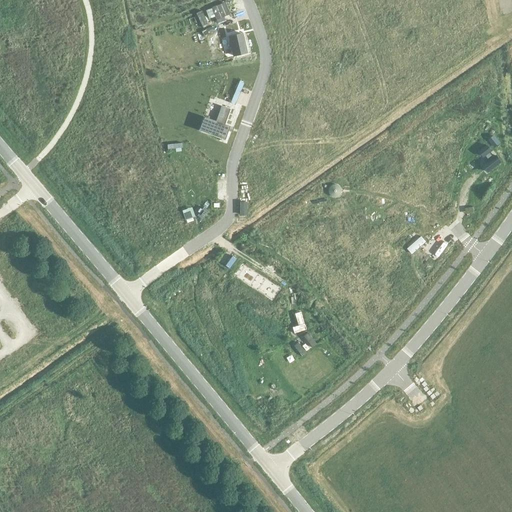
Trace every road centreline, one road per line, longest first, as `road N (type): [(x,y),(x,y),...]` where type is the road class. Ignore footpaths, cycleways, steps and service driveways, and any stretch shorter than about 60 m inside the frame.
road 1 (residential): [(125,294),(226,219),(229,172),(264,68),(245,0)]
road 2 (residential): [(379,0),(380,54),(361,119),(362,188),(383,203),(445,216),(470,242)]
road 3 (tertiary): [(270,470),(125,294)]
road 4 (tertiary): [(125,294),(0,150)]
road 5 (tertiary): [(270,470),(393,369)]
road 6 (tertiary): [(393,369),(485,255)]
